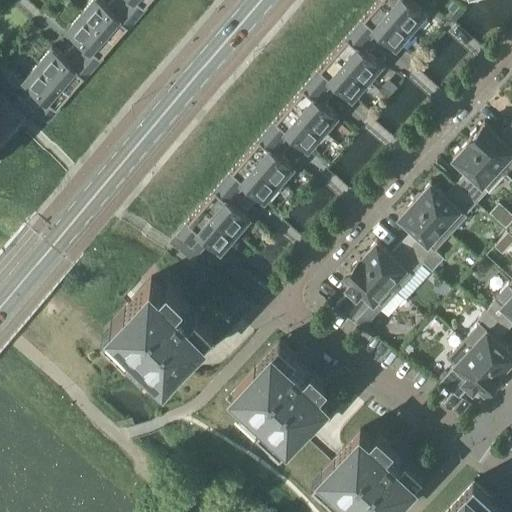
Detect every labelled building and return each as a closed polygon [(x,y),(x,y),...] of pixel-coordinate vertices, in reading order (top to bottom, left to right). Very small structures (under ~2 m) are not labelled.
[(137,12),(122,0),(111,0),(108,4),(104,0),(90,0),(82,10),(115,38),(137,12)] [(147,0),(122,0),(137,12),(147,0)] [(410,25),(381,0),(375,0),(356,23),(376,40),(384,32),(396,42),(410,25)] [(381,0),(410,25),(424,10),(412,0),(381,0)] [(115,38),(82,10),(69,26),(80,36),(72,46),(93,63),(115,38)] [(334,49),(366,76),(380,61),(368,50),(376,40),(356,23),(334,49)] [(93,63),(72,46),(64,55),(53,44),(38,61),(71,89),(93,63)] [(366,76),(334,49),(312,74),(332,92),(340,83),(352,93),(366,76)] [(71,89),(38,61),(25,77),(36,87),(28,97),(48,115),(71,89)] [(290,100),(322,128),(336,112),(324,101),(332,92),(312,74),(290,100)] [(322,128),(290,100),(268,126),(288,143),(296,134),(308,144),(322,128)] [(511,126),(508,123),(499,134),(484,120),(477,127),(475,126),(469,133),(470,134),(468,137),(505,172),(511,163),(511,126)] [(246,151),(278,179),(292,163),(280,152),(288,143),(268,126),(246,151)] [(455,180),(476,200),(487,188),(488,189),(505,172),(468,137),(467,138),(468,139),(452,155),(466,168),(455,180)] [(278,179),(246,151),(223,177),(244,194),(252,185),(264,195),(278,179)] [(201,202),(233,230),(248,213),(236,203),(244,194),(223,177),(201,202)] [(476,200),(455,180),(444,192),(430,179),(414,197),(450,230),(467,213),(465,212),(476,200)] [(401,239),(422,259),(433,247),(434,248),(450,230),(414,197),(398,214),(412,227),(401,239)] [(208,236),(220,246),(233,230),(201,202),(170,239),(190,256),(208,236)] [(422,259),(401,239),(390,251),(376,238),(360,255),(360,254),(359,255),(396,289),(412,272),(411,271),(422,259)] [(333,305),(354,319),(372,300),(380,307),(396,289),(359,255),(343,273),(350,279),(345,284),(349,287),(333,305)] [(137,280),(122,296),(127,301),(103,326),(157,378),(213,320),(168,278),(160,286),(150,276),(142,285),(137,280)] [(511,280),(510,279),(494,297),(495,298),(486,308),(507,327),(511,321),(511,280)] [(511,350),(498,337),(507,327),(486,308),(476,319),(478,321),(463,338),(500,372),(500,371),(511,357),(511,350)] [(325,380),(279,338),(225,397),(280,448),(308,418),(327,397),(317,388),(325,380)] [(483,389),(500,372),(463,338),(446,355),(454,363),(438,380),(459,395),(468,384),(472,388),(477,383),(483,389)] [(313,478),(349,511),(383,511),(423,471),(378,428),(370,437),(360,427),(342,446),(313,478)] [(474,478),(442,511),(509,511),(474,478)]
